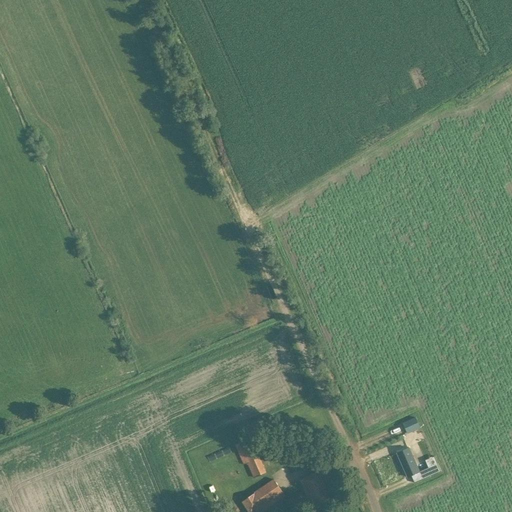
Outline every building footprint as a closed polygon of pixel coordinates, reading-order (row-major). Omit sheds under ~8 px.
[(403,422),(408,432),(420,427),(416,417),(403,422)] [(418,428),(406,433),(422,467),(434,462),(418,428)] [(247,463),(253,478),(266,472),(257,450),(266,446),(262,438),(258,439),(256,435),(235,444),(244,465),(247,463)] [(397,453),(408,477),(420,471),(409,447),(397,453)] [(438,463),(423,470),(426,477),(441,471),(438,463)] [(318,510),(318,511),(335,511),(318,472),(301,480),(315,511),(318,510)] [(267,484),(242,501),(249,511),(252,511),(275,497),(267,484)]
